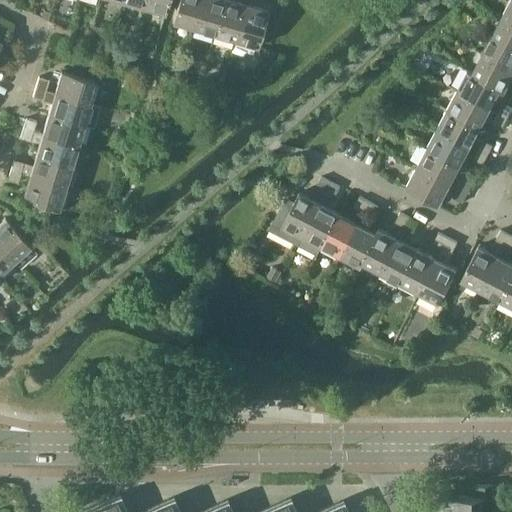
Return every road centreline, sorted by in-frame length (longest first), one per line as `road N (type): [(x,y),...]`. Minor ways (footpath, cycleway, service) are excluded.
road 1 (tertiary): [(45,459),(399,457)]
road 2 (tertiary): [(399,438),(46,438)]
road 3 (residential): [(487,211),(460,224),(315,156)]
road 4 (residential): [(15,97),(41,27),(0,4)]
